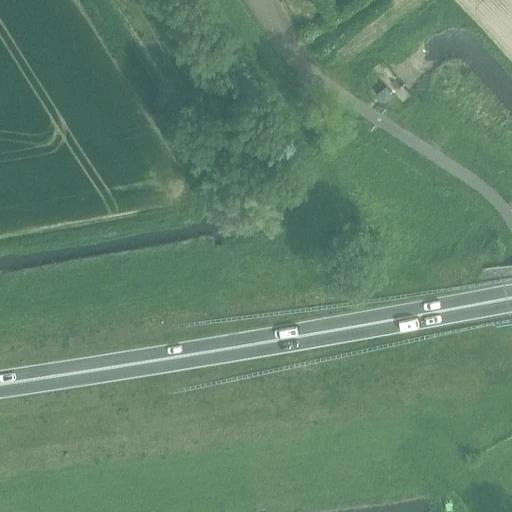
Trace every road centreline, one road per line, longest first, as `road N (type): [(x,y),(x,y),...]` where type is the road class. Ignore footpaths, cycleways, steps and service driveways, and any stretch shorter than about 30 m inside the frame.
road 1 (trunk): [(511,297),(0,384)]
road 2 (unclassified): [(433,156),(340,102),(253,0)]
